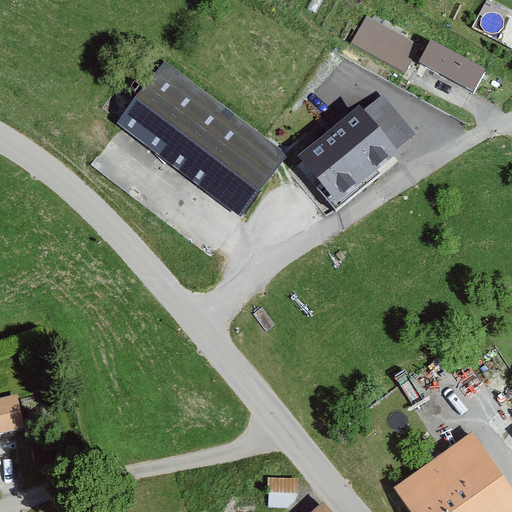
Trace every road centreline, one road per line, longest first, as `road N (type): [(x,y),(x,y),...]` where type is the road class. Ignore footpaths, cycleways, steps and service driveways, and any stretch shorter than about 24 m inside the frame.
road 1 (residential): [(511,126),(421,165),(267,266),(199,326)]
road 2 (tertiary): [(199,326),(89,205),(0,137)]
road 3 (tertiary): [(356,511),(199,326)]
